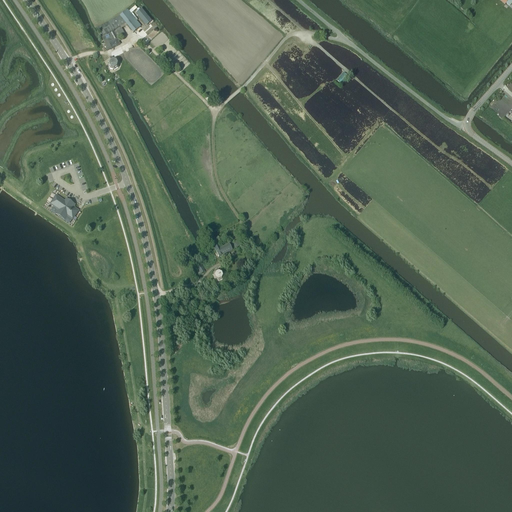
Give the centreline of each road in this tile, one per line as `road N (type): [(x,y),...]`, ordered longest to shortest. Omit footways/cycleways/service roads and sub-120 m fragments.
road 1 (unclassified): [(169,511),(160,335),(133,200),(103,125),(26,0)]
road 2 (unknown): [(34,0),(119,144),(163,293)]
road 3 (track): [(301,32),(490,188)]
road 4 (unclassified): [(216,112),(291,34),(346,39)]
road 5 (unclassified): [(466,126),(346,39)]
road 6 (track): [(242,247),(246,235),(214,172),(216,112)]
